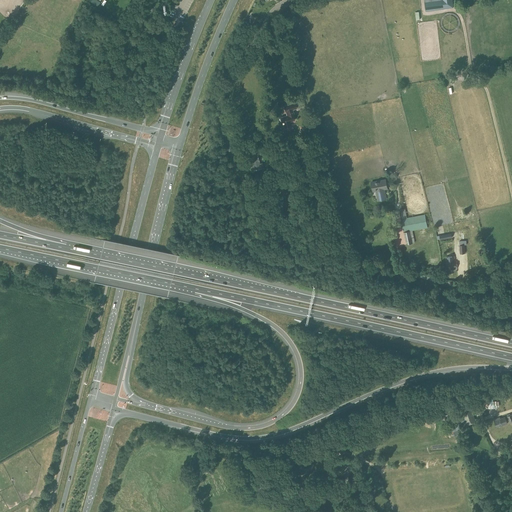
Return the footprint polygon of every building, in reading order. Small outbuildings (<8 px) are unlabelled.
[(434,0),(425,1),(426,11),(453,8),(452,0),(434,0)] [(288,115),(287,116),(281,118),(280,118),(281,122),(282,122),(284,128),(290,126),(289,122),(294,120),(292,114),(293,114),(292,110),(296,109),(294,103),(284,106),(286,112),(287,112),(288,115)] [(259,147),(260,151),(260,154),(267,153),(272,152),(270,145),(259,147)] [(262,164),(260,164),(257,154),(252,156),(252,159),(250,159),(251,164),(253,170),(263,168),(262,164)] [(385,180),(372,183),(373,191),(376,191),(378,200),(386,199),(383,186),(386,186),(385,180)] [(425,215),(407,218),(405,209),(399,210),(404,232),(406,245),(412,243),(409,231),(427,228),(425,215)] [(446,257),(447,269),(455,268),(457,268),(457,262),(455,262),(454,257),(446,257)] [(433,415),(436,422),(442,420),(441,417),(446,415),(444,411),(433,415)] [(463,425),(467,424),(475,421),(472,411),(463,413),(464,416),(461,418),(463,425)] [(505,418),(501,419),(500,417),(494,419),(495,421),(497,427),(507,424),(505,418)] [(448,430),(449,433),(460,429),(458,422),(448,425),(450,430),(448,430)]
